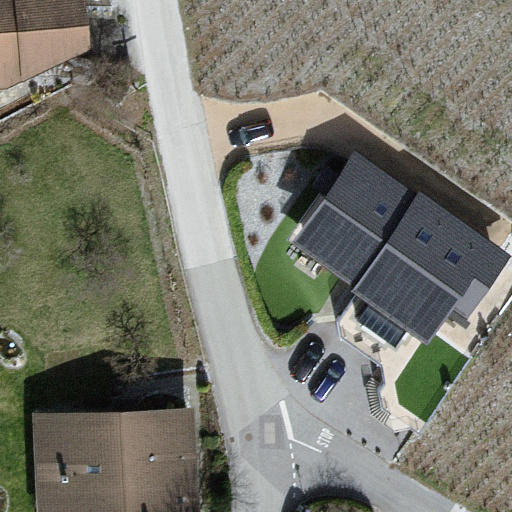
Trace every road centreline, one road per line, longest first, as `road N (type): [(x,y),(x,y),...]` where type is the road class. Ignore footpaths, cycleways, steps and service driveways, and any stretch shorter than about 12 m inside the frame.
road 1 (residential): [(243,424),(151,0)]
road 2 (unclassified): [(402,511),(243,424)]
